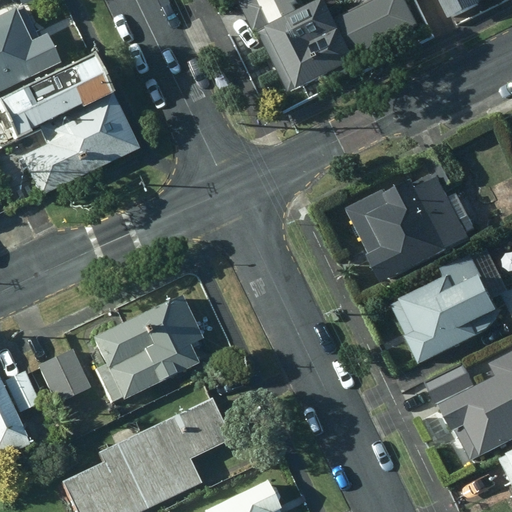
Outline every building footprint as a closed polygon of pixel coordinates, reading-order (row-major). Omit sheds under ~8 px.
[(14,0),(19,8),(36,0),(14,0)] [(270,30),(259,37),(289,99),(329,79),(334,87),(356,76),(352,67),(355,66),(353,62),(419,30),(402,0),(383,0),(335,24),(325,3),(297,17),(292,8),(297,5),(294,0),(247,0),(239,4),(254,36),(269,28),(270,30)] [(436,0),(449,25),(482,8),(480,4),(487,0),(436,0)] [(0,95),(49,71),(19,11),(0,19),(0,95)] [(0,131),(33,199),(134,150),(91,61),(0,104),(0,131)] [(346,208),(381,282),(471,237),(446,187),(466,177),(449,143),(422,156),(431,174),(414,182),(411,178),(386,191),(384,188),(346,208)] [(502,208),(488,215),(497,233),(511,226),(502,208)] [(392,305),(419,364),(488,329),(499,313),(469,254),(442,268),(446,276),(392,305)] [(511,286),(501,292),(511,313),(511,286)] [(200,337),(179,293),(87,336),(100,363),(89,368),(105,403),(118,397),(119,399),(195,364),(186,344),(200,337)] [(88,387),(70,349),(37,365),(46,383),(38,386),(44,399),(51,396),(54,403),(88,387)] [(457,429),(473,460),(511,439),(511,354),(494,365),(500,376),(442,406),(455,431),(457,429)] [(38,403),(22,370),(0,379),(0,382),(15,414),(38,403)] [(0,456),(26,444),(0,390),(0,456)] [(228,438),(209,397),(94,452),(99,461),(56,482),(71,511),(136,511),(198,483),(186,458),(228,438)] [(511,451),(500,458),(511,481),(511,451)] [(277,511),(263,480),(198,510),(199,511),(277,511)]
